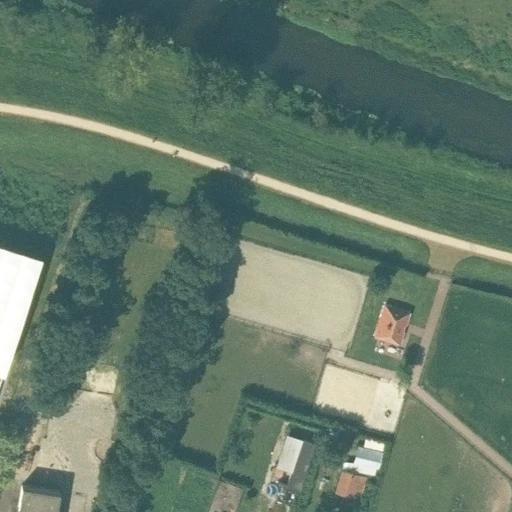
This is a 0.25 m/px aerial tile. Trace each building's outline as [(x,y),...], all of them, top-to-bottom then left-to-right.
[(0,238),(0,381),(41,252),(0,238)] [(411,311),(385,303),(374,337),(400,346),(411,311)] [(69,389),(58,384),(53,394),(63,399),(69,389)] [(346,418),(332,413),(323,440),(333,443),(334,441),(338,443),(346,418)] [(287,467),(284,484),(303,488),(312,437),(282,432),(276,465),(287,467)] [(379,469),(384,451),(358,445),(353,463),(379,469)] [(368,477),(342,469),(335,492),(354,497),(356,490),(363,492),(368,477)] [(56,511),(60,490),(22,484),(17,511),(56,511)]
